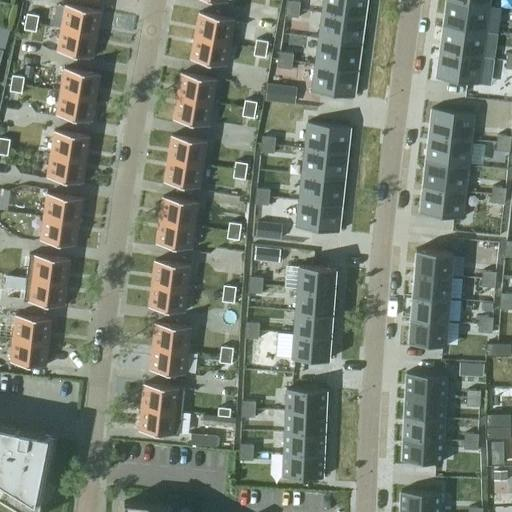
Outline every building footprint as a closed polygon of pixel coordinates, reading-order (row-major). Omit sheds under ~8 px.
[(287,0),(286,7),(286,8),(300,9),(301,2),(290,0),(288,0),(287,0)] [(324,0),(323,13),(365,18),(367,0),(324,0)] [(450,0),(446,0),(443,25),(486,31),(489,5),(450,0)] [(66,5),(62,28),(97,34),(101,11),(66,5)] [(286,8),(285,16),(286,16),(299,17),(300,9),(286,8)] [(200,11),(195,34),(230,41),(235,18),(200,11)] [(27,13),(26,21),(38,23),(39,16),(27,13)] [(323,13),(319,39),(361,44),(365,18),(323,13)] [(511,46),(511,18),(504,18),(500,45),(511,46)] [(26,21),(24,29),(36,31),(38,23),(26,21)] [(0,25),(0,43),(9,45),(12,27),(0,25)] [(443,25),(440,51),(482,56),(486,31),(443,25)] [(62,28),(57,51),(93,58),(97,34),(62,28)] [(195,34),(190,57),(225,64),(230,41),(195,34)] [(257,39),(255,47),(267,49),(268,41),(257,39)] [(319,39),(315,65),(358,70),(361,44),(319,39)] [(255,47),(254,55),(266,57),(267,49),(255,47)] [(280,51),(279,59),(293,61),(294,53),(281,51),(280,51)] [(440,51),(436,78),(478,84),(482,56),(440,51)] [(279,59),(278,67),(292,69),(293,61),(279,59)] [(315,65),(312,91),(354,97),(355,97),(355,96),(358,70),(315,65)] [(26,66),(25,77),(33,78),(34,67),(26,66)] [(64,67),(60,90),(95,96),(99,73),(64,67)] [(180,70),(176,94),(212,99),(215,76),(180,70)] [(13,75),(11,83),(23,85),(25,77),(13,75)] [(11,83),(10,91),(22,93),(23,85),(11,83)] [(268,83),(266,100),(295,104),(297,87),(268,83)] [(60,90),(56,113),(91,119),(95,96),(60,90)] [(510,107),(510,93),(490,93),(490,107),(510,107)] [(176,94),(173,117),(208,123),(212,99),(176,94)] [(245,100),(244,108),(256,110),(257,102),(245,100)] [(244,108),(243,116),(254,118),(256,110),(244,108)] [(432,108),(429,134),(472,139),(475,113),(474,113),(432,108)] [(308,122),(305,148),(347,153),(350,126),(308,122)] [(54,132),(51,154),(86,159),(90,137),(54,132)] [(429,134),(426,160),(469,165),(472,139),(429,134)] [(172,135),(168,158),(203,164),(207,141),(172,135)] [(498,135),(497,142),(511,144),(511,136),(498,135)] [(262,136),(261,144),(275,145),(276,137),(262,136)] [(0,137),(0,145),(9,147),(11,139),(0,137)] [(497,142),(496,150),(510,152),(511,144),(497,142)] [(261,144),(260,152),(261,152),(274,153),(275,145),(261,144)] [(0,145),(0,153),(8,155),(9,147),(0,145)] [(305,148),(302,174),(344,179),(347,153),(305,148)] [(51,154),(47,177),(82,183),(86,159),(51,154)] [(275,156),(275,165),(293,165),(293,155),(275,156)] [(168,158),(164,182),(200,187),(203,164),(168,158)] [(426,160),(423,186),(466,191),(469,165),(426,160)] [(236,161),(234,169),(246,171),(248,163),(236,161)] [(234,169),(233,177),(245,179),(246,171),(234,169)] [(302,174),(299,200),(342,205),(344,179),(302,174)] [(423,186),(420,213),(462,218),(466,191),(423,186)] [(493,186),(492,194),(506,196),(507,188),(493,186)] [(257,187),(256,195),(270,197),(271,189),(257,187)] [(42,215),(78,219),(80,195),(45,191),(42,215)] [(161,194),(158,218),(193,223),(197,199),(161,194)] [(492,194),(491,202),(505,204),(506,196),(492,194)] [(256,195),(255,203),(269,205),(270,197),(256,195)] [(299,200),(296,227),(339,232),(339,231),(342,205),(299,200)] [(498,230),(501,205),(478,202),(475,227),(498,230)] [(42,215),(39,238),(75,242),(78,219),(42,215)] [(158,218),(155,241),(190,246),(193,223),(158,218)] [(230,222),(228,230),(240,231),(241,224),(230,222)] [(258,222),(257,236),(280,238),(281,224),(258,222)] [(228,230),(227,238),(239,240),(240,231),(228,230)] [(280,262),(281,249),(256,246),(255,260),(280,262)] [(416,249),(414,273),(451,275),(453,252),(434,251),(416,249)] [(30,254),(27,277),(67,282),(70,259),(30,254)] [(153,258),(150,282),(186,286),(189,263),(153,258)] [(299,264),(297,288),(334,291),(336,267),(299,264)] [(483,270),(482,278),(496,280),(497,272),(483,270)] [(414,273),(412,295),(449,298),(451,275),(414,273)] [(249,276),(249,284),(263,285),(263,277),(249,276)] [(27,277),(24,301),(64,306),(67,282),(27,277)] [(482,278),(481,286),(495,287),(496,280),(482,278)] [(150,282),(147,305),(183,310),(186,286),(150,282)] [(249,284),(248,292),(249,292),(262,293),(263,285),(249,284)] [(224,285),(223,293),(235,294),(236,286),(224,285)] [(297,288),(295,312),(332,315),(334,291),(297,288)] [(223,293),(222,301),(234,303),(235,294),(223,293)] [(511,293),(501,293),(500,301),(511,301),(511,293)] [(412,295),(410,318),(448,320),(449,298),(412,295)] [(511,301),(500,301),(500,309),(511,309),(511,301)] [(493,311),(493,303),(483,302),(483,310),(493,311)] [(295,312),(293,336),(330,339),(332,315),(295,312)] [(14,325),(13,338),(49,342),(51,319),(16,315),(14,325)] [(480,316),(479,324),(493,325),(494,317),(480,316)] [(410,318),(409,342),(446,345),(448,320),(410,318)] [(246,322),(245,330),(259,331),(260,323),(246,322)] [(155,323),(153,346),(188,350),(191,327),(155,323)] [(479,324),(478,332),(492,333),(493,325),(479,324)] [(245,330),(245,338),(259,339),(259,331),(245,330)] [(293,336),(292,357),(329,360),(329,359),(330,339),(293,336)] [(13,338),(10,362),(46,366),(49,342),(13,338)] [(486,355),(511,356),(511,344),(487,343),(486,355)] [(153,346),(150,370),(185,374),(188,350),(153,346)] [(222,346),(221,354),(233,355),(234,347),(222,346)] [(221,354),(220,362),(232,364),(233,355),(221,354)] [(483,376),(484,364),(472,363),(471,376),(483,376)] [(407,372),(405,394),(445,396),(447,374),(407,372)] [(144,383),(141,407),(182,411),(184,388),(144,383)] [(287,388),(286,410),(326,412),(327,390),(287,388)] [(467,390),(467,398),(481,398),(481,390),(467,390)] [(405,394),(404,416),(444,418),(445,396),(405,394)] [(467,398),(466,406),(480,406),(481,398),(467,398)] [(242,400),(241,408),(255,409),(256,401),(242,400)] [(141,407),(139,430),(179,435),(182,411),(141,407)] [(219,407),(218,415),(230,416),(231,408),(219,407)] [(241,408),(241,416),(242,416),(255,417),(255,409),(241,408)] [(286,410),(285,432),(325,434),(326,412),(286,410)] [(510,426),(510,414),(486,413),(486,425),(510,426)] [(203,423),(236,426),(236,417),(230,416),(218,415),(203,414),(203,423)] [(404,416),(403,438),(443,440),(444,418),(404,416)] [(510,438),(510,426),(486,425),(486,438),(510,438)] [(0,485),(3,487),(0,491),(0,496),(25,511),(39,511),(55,438),(0,426),(0,485)] [(285,432),(283,453),(324,455),(325,434),(285,432)] [(191,433),(190,444),(216,446),(217,435),(191,433)] [(465,433),(465,441),(478,442),(479,434),(465,433)] [(403,438),(402,460),(442,462),(443,440),(403,438)] [(488,441),(488,449),(504,449),(504,441),(488,441)] [(240,443),(239,451),(254,452),(254,444),(240,443)] [(239,451),(239,459),(253,460),(254,452),(239,451)] [(283,453),(282,476),(323,478),(324,455),(283,453)] [(508,480),(508,470),(494,470),(494,480),(508,480)] [(401,490),(400,511),(440,511),(441,492),(438,492),(401,490)] [(168,511),(172,506),(124,502),(123,511),(168,511)]
